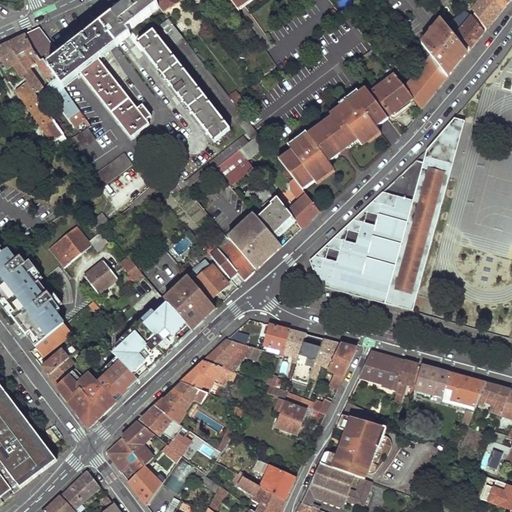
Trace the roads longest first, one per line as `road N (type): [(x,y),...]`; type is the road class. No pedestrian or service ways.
road 1 (tertiary): [(262,290),(412,143),(511,20)]
road 2 (tertiary): [(88,449),(262,290)]
road 3 (residential): [(291,511),(373,334)]
road 4 (residential): [(0,331),(88,449)]
road 5 (tertiary): [(511,372),(373,334)]
road 6 (tertiary): [(373,334),(301,313),(262,290)]
